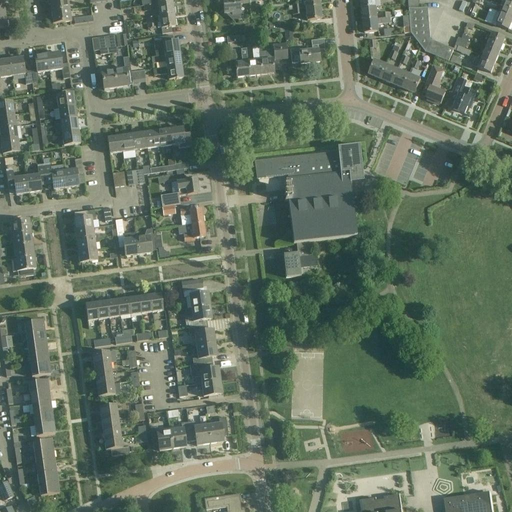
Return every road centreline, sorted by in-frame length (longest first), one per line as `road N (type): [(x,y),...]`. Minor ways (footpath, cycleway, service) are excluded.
road 1 (residential): [(258,462),(208,116)]
road 2 (residential): [(0,217),(102,199),(94,111)]
road 3 (residential): [(350,103),(208,116)]
road 4 (residential): [(481,156),(350,103)]
road 5 (residential): [(136,490),(190,471),(258,462)]
road 6 (residential): [(94,111),(80,38),(35,37)]
